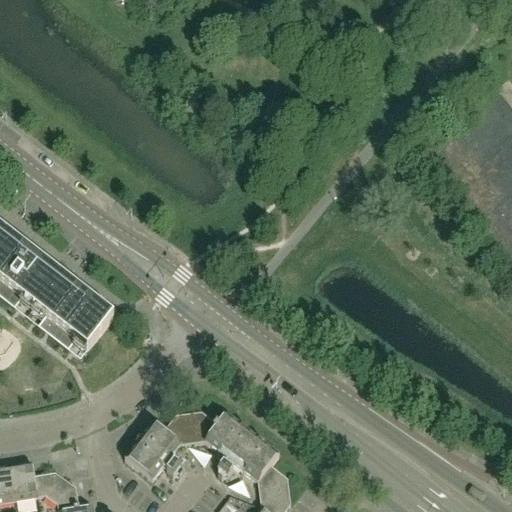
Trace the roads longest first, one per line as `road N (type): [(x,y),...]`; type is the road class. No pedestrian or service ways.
road 1 (secondary): [(503,511),(212,302)]
road 2 (secondary): [(198,321),(446,511)]
road 3 (secondary): [(212,302),(99,223),(89,225)]
road 4 (secondary): [(89,225),(91,235),(198,321)]
road 5 (residential): [(94,416),(140,386),(198,321)]
